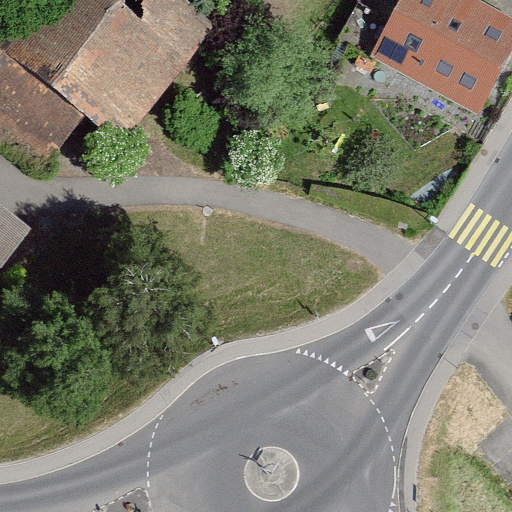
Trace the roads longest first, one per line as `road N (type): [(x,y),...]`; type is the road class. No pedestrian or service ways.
road 1 (tertiary): [(333,407),(301,389),(265,385),(230,397),(204,421),(189,455),(190,491)]
road 2 (tertiary): [(190,491),(0,509)]
road 3 (tertiary): [(440,292),(333,407)]
road 4 (tertiary): [(511,183),(440,292)]
